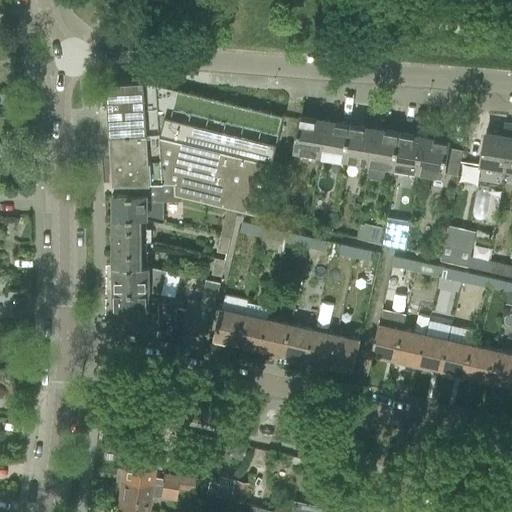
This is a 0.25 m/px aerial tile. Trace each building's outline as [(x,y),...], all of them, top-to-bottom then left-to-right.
[(144,81),(108,83),(110,111),(111,137),(126,136),(150,135),(271,166),(279,135),(284,116),(144,81)] [(294,151),(320,155),(325,120),(300,116),(294,151)] [(320,155),(344,159),(350,124),(325,120),(320,155)] [(344,159),(369,163),(375,128),(350,124),(344,159)] [(480,165),(505,169),(511,128),(511,124),(510,124),(510,126),(504,125),(502,134),(485,131),(480,165)] [(383,174),(385,165),(394,167),(399,132),(375,128),(369,163),(368,171),(371,176),(379,177),(383,174)] [(394,167),(418,171),(424,136),(399,132),(394,167)] [(126,136),(111,137),(114,184),(128,184),(134,184),(144,184),(175,183),(175,194),(182,196),(227,208),(236,210),(259,216),(271,166),(150,135),(126,136)] [(424,136),(418,171),(417,181),(426,182),(427,172),(458,177),(463,149),(448,146),(449,140),(424,136)] [(114,194),(115,219),(146,219),(146,218),(164,222),(164,201),(182,201),(182,196),(175,194),(175,183),(144,184),(145,194),(114,194)] [(320,187),(315,208),(325,210),(330,189),(320,187)] [(227,208),(221,236),(230,238),(236,210),(227,208)] [(115,219),(115,243),(147,243),(146,219),(115,219)] [(249,223),(247,233),(261,236),(264,226),(249,223)] [(359,224),(356,237),(381,243),(385,227),(364,223),(364,225),(359,224)] [(264,226),(261,236),(259,246),(282,252),(284,241),(287,231),(264,226)] [(385,227),(381,243),(404,249),(408,233),(385,227)] [(293,233),(291,243),(308,246),(310,236),(293,233)] [(221,236),(217,251),(226,253),(230,238),(221,236)] [(326,240),(310,236),(308,246),(323,250),(326,240)] [(115,243),(116,267),(150,267),(150,265),(147,265),(147,243),(115,243)] [(341,243),(338,255),(354,258),(356,247),(341,243)] [(356,247),(354,258),(369,262),(372,250),(356,247)] [(468,266),(488,270),(491,260),(470,256),(468,266)] [(400,268),(416,271),(418,261),(402,257),(400,268)] [(216,259),(212,274),(221,276),(225,261),(216,259)] [(491,260),(488,270),(508,275),(510,265),(491,260)] [(418,261),(416,271),(432,275),(434,264),(418,261)] [(150,267),(116,267),(116,291),(150,291),(160,293),(165,270),(150,265),(150,267)] [(445,278),(462,282),(464,272),(448,268),(445,278)] [(471,273),(469,283),(485,287),(487,277),(471,273)] [(487,277),(485,287),(501,291),(503,281),(487,277)] [(150,291),(116,291),(117,316),(120,316),(120,317),(129,319),(156,326),(158,326),(158,297),(150,298),(150,291)] [(215,306),(217,296),(203,293),(201,303),(215,306)] [(218,319),(213,339),(237,344),(244,312),(247,300),(224,295),(221,307),(218,319)] [(212,318),(215,306),(201,303),(189,300),(187,311),(178,309),(177,310),(173,329),(207,337),(212,318)] [(237,344),(260,349),(267,317),(244,312),(237,344)] [(260,349),(283,354),(290,323),(267,317),(260,349)] [(129,319),(126,332),(153,339),(156,326),(129,319)] [(426,333),(419,364),(442,370),(452,325),(429,320),(426,333)] [(283,354),(306,360),(313,328),(290,323),(283,354)] [(376,334),(372,354),(396,359),(403,328),(401,328),(394,326),(379,323),(376,334)] [(452,325),(442,370),(465,375),(472,344),(475,331),(452,325)] [(306,360),(329,365),(337,333),(313,328),(306,360)] [(396,359),(419,364),(426,333),(406,329),(403,328),(396,359)] [(337,333),(329,365),(353,370),(360,338),(337,333)] [(472,344),(465,375),(488,380),(495,349),(472,344)] [(511,352),(495,349),(488,380),(511,385),(511,381),(511,352)] [(232,446),(231,453),(235,459),(242,461),(245,448),(232,446)] [(125,450),(121,481),(152,486),(152,484),(161,486),(161,487),(174,489),(177,489),(177,488),(190,490),(191,479),(163,475),(162,479),(153,478),(157,455),(125,450)] [(339,469),(333,495),(363,501),(369,476),(339,469)] [(232,501),(243,503),(248,483),(236,480),(232,501)] [(121,481),(117,511),(120,511),(148,511),(151,495),(160,497),(161,487),(161,486),(152,484),(152,486),(121,481)] [(175,501),(177,489),(174,489),(161,487),(160,497),(160,498),(175,501)] [(474,511),(477,502),(477,501),(445,493),(445,495),(446,495),(441,511),(474,511)] [(292,507),(290,511),(360,511),(363,501),(333,495),(330,510),(319,507),(319,509),(303,505),(299,509),(292,507)]
